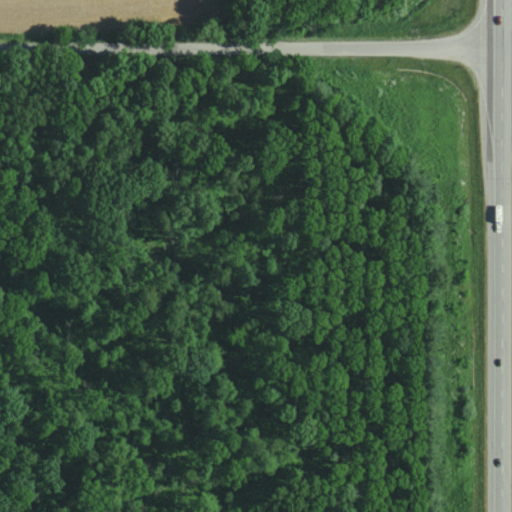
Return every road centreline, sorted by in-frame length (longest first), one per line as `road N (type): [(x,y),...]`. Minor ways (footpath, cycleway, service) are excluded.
road 1 (residential): [(0,47),(511,48)]
road 2 (trunk): [(502,0),(501,511)]
